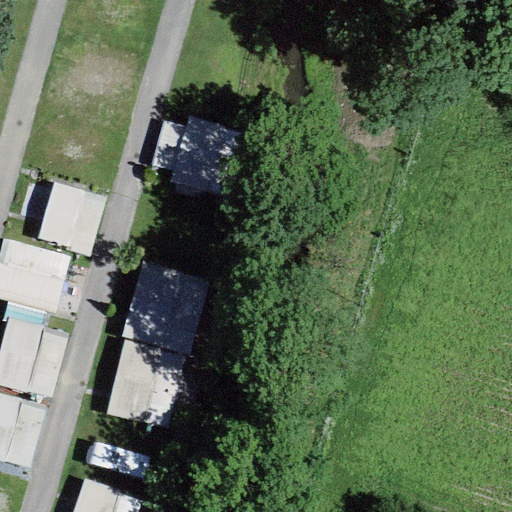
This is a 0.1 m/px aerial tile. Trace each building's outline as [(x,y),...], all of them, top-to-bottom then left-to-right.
[(229,184),(242,125),(167,108),(154,168),(229,184)] [(41,234),(94,246),(107,186),(54,175),(41,234)] [(2,234),(0,247),(0,293),(63,304),(73,246),(2,234)] [(138,254),(103,406),(175,423),(210,271),(138,254)] [(11,312),(0,356),(0,378),(55,392),(71,326),(11,312)] [(0,384),(0,453),(36,461),(50,395),(0,384)] [(139,511),(146,491),(85,472),(72,511),(139,511)]
